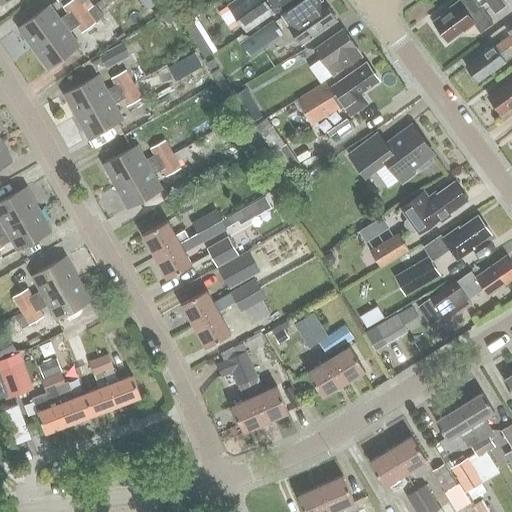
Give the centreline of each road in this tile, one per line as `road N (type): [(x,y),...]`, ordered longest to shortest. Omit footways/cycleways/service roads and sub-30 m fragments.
road 1 (residential): [(219,483),(165,351),(0,75)]
road 2 (residential): [(219,483),(314,445),(511,321)]
road 3 (residential): [(511,200),(369,3)]
road 4 (residential): [(17,511),(219,483)]
